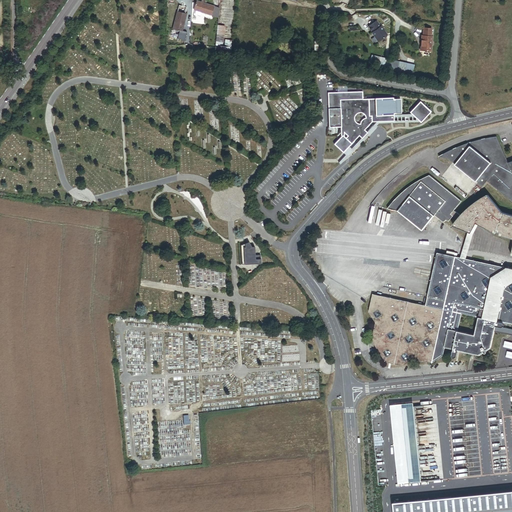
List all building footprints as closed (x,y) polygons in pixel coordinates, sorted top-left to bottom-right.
[(218,18),(219,8),(197,1),(194,10),(218,18)] [(186,14),(177,12),(173,29),(182,31),(186,14)] [(383,38),(388,35),(381,26),(380,26),(376,21),(368,26),(372,32),(372,33),(373,34),(374,35),(374,36),(378,41),(382,38),(383,38)] [(423,36),(421,35),(420,50),(431,51),(432,36),(431,36),(432,29),(423,28),(423,36)] [(380,58),(372,56),(370,64),(378,66),(380,58)] [(341,126),(341,136),(334,144),(338,148),(349,146),(359,135),(361,138),(367,133),(365,130),(372,122),(394,121),(394,113),(396,113),(395,99),(393,100),(393,98),(362,99),(362,91),(328,92),(329,127),(341,126)] [(410,112),(421,122),(431,112),(420,101),(410,112)] [(511,163),(509,165),(508,163),(496,137),(490,138),(485,139),(479,140),(473,142),(467,144),(461,146),(455,149),(449,151),(444,154),(438,157),(448,159),(455,165),(476,182),(483,187),(487,182),(511,201),(511,163)] [(511,249),(511,255),(511,215),(503,213),(488,195),(484,197),(479,200),(473,204),(468,209),(464,213),(461,216),(454,211),(461,201),(429,175),(416,182),(408,187),(406,189),(400,194),(397,198),(393,201),(387,209),(397,211),(422,231),(434,215),(443,222),(445,222),(446,221),(449,222),(453,216),(457,220),(453,226),(471,233),(476,223),(495,234),(496,232),(500,233),(499,235),(511,238),(511,249)] [(261,264),(261,256),(255,256),(255,247),(252,247),(249,242),(248,243),(247,243),(246,244),(245,244),(244,245),(243,245),(242,245),(241,246),(242,265),(261,264)] [(511,269),(437,253),(426,306),(372,294),(368,313),(375,324),(372,341),(385,362),(404,366),(414,360),(432,363),(444,356),(446,348),(454,350),(453,356),(454,359),(457,357),(458,350),(480,355),(484,352),(484,353),(485,353),(486,353),(487,353),(487,352),(487,351),(491,348),(495,331),(495,326),(502,328),(505,326),(503,323),(511,325),(511,269)] [(414,402),(391,405),(399,483),(422,480),(414,402)] [(511,511),(511,491),(393,503),(393,511),(511,511)]
